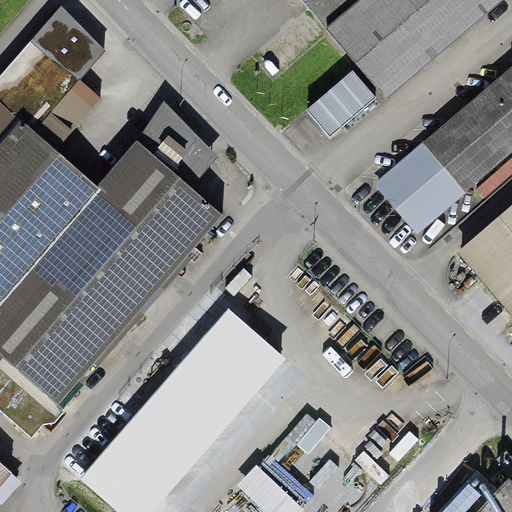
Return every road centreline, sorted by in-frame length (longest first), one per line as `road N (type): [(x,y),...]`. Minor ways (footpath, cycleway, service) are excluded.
road 1 (unclassified): [(511,403),(121,0)]
road 2 (unknown): [(314,195),(134,354),(46,457),(41,511)]
road 3 (unknown): [(314,195),(273,279),(294,330),(336,386),(373,400),(406,391),(458,346)]
road 4 (unknown): [(398,511),(504,395)]
